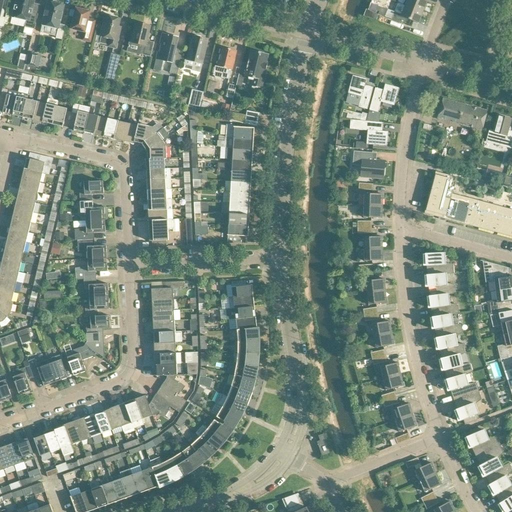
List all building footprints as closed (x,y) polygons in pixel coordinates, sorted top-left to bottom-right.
[(12,8),(11,14),(13,15),(12,17),(26,20),(25,27),(34,29),(40,6),(34,4),(34,0),(16,0),(15,7),(12,8)] [(58,28),(56,38),(62,40),(66,25),(60,24),(64,5),(60,4),(59,2),(58,1),(56,0),(54,1),(52,2),(48,1),(42,24),(58,28)] [(374,0),(370,11),(376,14),(378,15),(391,20),(394,12),(388,9),(388,10),(379,6),(381,0),(374,0)] [(407,0),(405,5),(422,12),(427,1),(424,0),(407,0)] [(418,23),(422,12),(405,5),(401,15),(394,12),(391,20),(403,25),(406,18),(418,23)] [(95,21),(88,19),(90,11),(76,8),(75,10),(74,17),(71,29),(84,32),(82,40),(90,42),(95,21)] [(366,9),(364,15),(373,19),(376,14),(370,11),(366,9)] [(105,15),(100,36),(102,36),(100,43),(108,45),(108,46),(116,48),(119,33),(121,27),(118,27),(120,19),(105,15)] [(139,54),(151,57),(154,42),(147,41),(151,26),(136,22),(131,42),(139,44),(138,47),(141,48),(139,54)] [(158,52),(153,70),(161,72),(163,61),(172,63),(169,73),(177,75),(181,57),(174,55),(176,47),(178,37),(179,37),(162,33),(160,44),(161,44),(159,52),(158,52)] [(185,59),(184,65),(193,67),(194,62),(202,64),(204,59),(208,40),(193,36),(192,39),(190,38),(189,45),(190,46),(187,60),(185,59)] [(222,47),(217,66),(215,65),(213,75),(214,76),(216,78),(220,79),(222,77),(222,78),(229,79),(232,70),(236,51),(222,47)] [(268,62),(267,62),(268,54),(251,50),(248,64),(245,76),(253,79),(251,86),(262,89),(268,62)] [(28,52),(26,61),(26,64),(36,67),(38,67),(41,55),(28,52)] [(114,81),(120,55),(111,53),(105,78),(114,81)] [(24,71),(26,64),(26,61),(19,59),(17,69),(24,71)] [(245,76),(248,64),(242,62),(239,75),(245,76)] [(6,75),(5,76),(13,78),(15,72),(7,70),(6,75)] [(347,102),(359,105),(358,107),(367,109),(373,87),(365,85),(367,79),(353,76),(348,93),(349,93),(347,102)] [(226,97),(233,99),(236,86),(229,84),(226,97)] [(368,114),(366,121),(379,122),(380,112),(378,112),(381,102),(394,105),(399,88),(385,84),(384,90),(375,88),(368,114)] [(1,95),(0,98),(0,109),(3,110),(2,113),(2,114),(3,114),(3,113),(13,115),(18,92),(2,88),(1,95)] [(188,107),(200,110),(204,92),(192,90),(188,107)] [(18,92),(13,115),(22,117),(22,118),(22,119),(27,99),(28,94),(18,92)] [(47,104),(42,123),(43,122),(52,125),(57,106),(58,101),(48,98),(47,104)] [(23,117),(33,120),(37,102),(27,99),(22,119),(23,119),(23,117)] [(437,118),(482,130),(487,111),(443,99),(437,118)] [(42,123),(47,104),(37,102),(33,120),(42,122),(42,123)] [(74,131),(74,130),(84,132),(90,107),(74,104),(72,112),(69,126),(74,127),(74,130),(73,131),(74,131)] [(223,104),(221,113),(228,115),(230,105),(223,104)] [(63,125),(69,126),(72,112),(66,111),(67,109),(57,106),(52,125),(62,127),(62,128),(63,127),(63,125)] [(88,114),(84,132),(94,134),(93,135),(94,136),(98,116),(93,115),(95,107),(90,106),(90,107),(88,114)] [(245,124),(254,126),(257,126),(259,113),(247,111),(245,124)] [(187,124),(181,115),(177,118),(183,127),(187,124)] [(489,129),(486,142),(511,149),(511,146),(511,131),(510,131),(511,129),(510,127),(509,127),(511,119),(498,115),(494,130),(489,129)] [(94,135),(104,137),(108,119),(98,116),(94,136),(94,135)] [(113,140),(118,121),(108,119),(104,137),(113,139),(113,140)] [(366,144),(373,145),(387,146),(388,132),(382,131),(383,123),(379,122),(366,121),(360,121),(351,120),(350,129),(368,131),(366,144)] [(114,139),(124,142),(128,123),(118,121),(113,140),(114,140),(114,139)] [(133,145),(138,126),(128,123),(124,142),(133,144),(133,145)] [(138,126),(134,142),(141,144),(163,128),(160,123),(153,128),(153,127),(138,124),(138,126)] [(227,125),(226,136),(234,138),(254,139),(254,128),(234,127),(234,125),(226,124),(226,125),(227,125)] [(141,144),(147,152),(163,141),(169,136),(163,128),(141,144)] [(194,128),(190,128),(191,135),(191,143),(197,143),(203,144),(204,131),(194,128)] [(218,141),(218,146),(221,147),(225,148),(233,149),(253,150),(254,139),(234,138),(226,136),(226,137),(226,142),(225,142),(219,141),(218,141)] [(144,159),(166,158),(166,146),(163,141),(147,152),(147,153),(147,152),(148,159),(144,159)] [(221,147),(220,159),(227,159),(232,160),(252,161),(253,150),(233,149),(225,148),(221,147)] [(373,153),(372,153),(354,151),(353,165),(362,166),(361,177),(384,179),(385,161),(372,160),(373,153)] [(25,158),(27,159),(24,168),(49,174),(53,158),(30,153),(29,159),(26,158),(25,158)] [(146,170),(165,169),(164,159),(166,159),(166,158),(144,159),(144,160),(146,160),(146,170)] [(252,161),(232,160),(232,165),(228,164),(228,163),(218,163),(218,169),(232,170),(252,171),(252,161)] [(49,175),(49,174),(24,168),(22,178),(21,178),(40,183),(42,173),(49,175)] [(170,168),(165,169),(146,170),(147,179),(145,180),(170,179),(170,168)] [(198,169),(192,168),(193,179),(201,180),(200,173),(199,174),(198,169)] [(487,168),(485,178),(503,183),(506,173),(487,168)] [(252,171),(232,170),(231,181),(251,182),(252,171)] [(424,213),(436,217),(511,236),(511,209),(469,198),(468,198),(452,194),(457,177),(435,171),(435,174),(424,213)] [(22,179),(19,188),(38,193),(40,183),(21,178),(22,179)] [(147,180),(147,190),(166,189),(171,189),(170,179),(145,180),(147,180)] [(201,180),(193,179),(193,187),(201,187),(201,180)] [(80,202),(93,201),(92,194),(104,194),(103,181),(84,182),(84,190),(79,190),(80,202)] [(251,182),(231,181),(230,192),(250,193),(251,182)] [(35,203),(38,193),(19,188),(17,198),(16,198),(35,203)] [(166,199),(166,189),(147,190),(147,200),(146,200),(166,199)] [(250,193),(230,192),(230,203),(250,204),(250,193)] [(383,194),(372,194),(364,194),(364,205),(382,206),(383,194)] [(17,198),(15,208),(33,212),(35,203),(16,198),(17,198)] [(148,210),(167,209),(172,209),(171,199),(166,199),(146,200),(148,200),(148,210)] [(80,202),(81,213),(85,213),(85,217),(86,221),(105,220),(108,220),(108,219),(107,208),(104,208),(104,207),(93,208),(93,201),(80,202)] [(250,204),(230,203),(229,213),(249,215),(250,204)] [(382,218),(382,206),(364,205),(363,217),(382,218)] [(11,217),(11,218),(31,222),(33,212),(15,208),(12,218),(11,217)] [(167,220),(167,209),(148,210),(148,220),(147,220),(147,221),(167,220)] [(229,224),(249,225),(249,215),(229,213),(223,213),(223,224),(229,224)] [(28,232),(31,222),(11,218),(12,218),(10,228),(28,232)] [(172,219),(167,220),(147,221),(148,221),(149,231),(168,230),(173,230),(172,219)] [(75,240),(77,240),(94,239),(94,233),(105,232),(105,220),(86,221),(86,228),(75,230),(75,240)] [(201,226),(201,222),(195,222),(195,235),(208,234),(208,226),(201,226)] [(249,225),(229,224),(228,235),(227,235),(228,235),(227,243),(242,243),(242,242),(241,242),(241,236),(248,236),(249,225)] [(7,237),(6,238),(26,242),(28,232),(10,228),(8,238),(7,237)] [(166,240),(168,240),(168,230),(149,231),(149,241),(148,241),(149,241),(152,241),(152,247),(166,246),(166,240)] [(382,237),(372,237),(363,237),(364,249),(382,248),(382,237)] [(8,238),(5,248),(23,252),(26,242),(6,238),(8,238)] [(94,239),(77,240),(78,251),(87,252),(87,259),(107,258),(106,245),(95,246),(94,239)] [(60,244),(53,243),(51,253),(58,255),(60,244)] [(2,257),(21,262),(26,263),(28,253),(23,252),(5,248),(3,257),(2,257)] [(383,260),(382,248),(364,249),(364,261),(372,261),(383,260)] [(446,274),(454,273),(453,265),(444,263),(444,253),(440,253),(440,250),(428,250),(428,251),(429,251),(429,254),(423,254),(423,266),(427,265),(427,275),(446,274)] [(3,258),(1,268),(19,272),(21,262),(2,257),(2,258),(3,258)] [(107,271),(107,258),(87,259),(88,266),(83,267),(75,268),(76,279),(84,278),(96,278),(96,271),(107,271)] [(495,291),(511,288),(511,276),(507,277),(507,275),(508,274),(509,269),(510,269),(510,268),(480,260),(480,261),(483,261),(486,283),(494,281),(495,291)] [(0,277),(16,282),(19,272),(1,268),(0,269),(0,277)] [(448,294),(456,293),(455,285),(446,283),(446,274),(427,275),(424,275),(425,287),(429,286),(430,296),(430,297),(448,294)] [(0,288),(14,292),(16,282),(0,277),(0,288)] [(89,297),(109,296),(108,284),(97,284),(96,278),(84,278),(84,290),(89,290),(89,297)] [(384,279),(374,280),(366,281),(367,293),(385,291),(384,279)] [(228,298),(253,296),(252,284),(246,285),(245,280),(231,282),(232,284),(230,284),(230,283),(227,284),(227,285),(226,285),(227,299),(228,298)] [(152,300),(173,299),(173,288),(184,288),(184,282),(163,282),(163,289),(151,289),(152,300)] [(0,299),(12,302),(12,301),(14,292),(0,288),(0,299)] [(511,300),(511,288),(495,291),(497,302),(487,303),(488,315),(490,315),(511,310),(511,303),(511,304),(511,301),(511,300)] [(385,291),(367,293),(368,305),(377,304),(387,303),(385,291)] [(451,314),(451,315),(459,313),(458,305),(449,304),(448,294),(430,297),(430,296),(427,297),(428,308),(431,307),(433,317),(451,314)] [(109,309),(109,296),(89,297),(90,305),(85,305),(85,317),(90,317),(98,316),(98,309),(109,309)] [(253,296),(228,298),(229,309),(254,306),(253,296)] [(0,310),(7,317),(11,313),(13,302),(12,301),(12,302),(0,299),(0,310)] [(173,299),(152,300),(152,311),(174,310),(173,299)] [(229,309),(226,310),(227,320),(236,319),(256,317),(254,306),(229,309)] [(363,309),(364,315),(378,313),(377,307),(363,309)] [(153,322),(174,321),(174,310),(152,311),(153,322)] [(503,335),(511,332),(511,310),(490,315),(493,327),(501,325),(503,335)] [(365,321),(379,319),(378,313),(364,315),(364,316),(365,321)] [(455,335),(463,333),(461,325),(452,324),(451,315),(451,314),(433,317),(430,318),(432,329),(435,328),(437,338),(455,335)] [(86,325),(87,345),(104,358),(104,340),(103,340),(102,329),(110,328),(109,315),(98,316),(90,317),(91,324),(86,325)] [(256,317),(236,319),(237,330),(257,328),(256,317)] [(153,322),(153,333),(175,332),(174,321),(153,322)] [(204,328),(204,321),(199,321),(200,332),(208,332),(208,327),(204,328)] [(389,321),(379,323),(371,324),(373,336),(392,333),(389,321)] [(29,334),(27,328),(17,332),(19,338),(29,334)] [(257,328),(237,330),(238,341),(258,341),(257,328)] [(175,332),(153,333),(154,343),(175,342),(182,342),(181,331),(175,332)] [(511,332),(503,335),(506,344),(497,346),(500,359),(511,355),(511,332)] [(394,344),(392,333),(373,336),(376,348),(384,346),(394,344)] [(1,337),(2,346),(17,343),(15,334),(1,337)] [(459,355),(468,353),(465,344),(457,344),(455,335),(437,338),(434,339),(436,350),(439,349),(442,359),(459,355)] [(258,341),(238,341),(238,353),(258,354),(258,341)] [(154,354),(176,353),(175,342),(154,343),(154,354)] [(87,345),(73,350),(75,355),(67,357),(70,365),(74,375),(86,371),(82,360),(99,354),(104,358),(87,345)] [(371,352),(372,359),(386,356),(384,349),(371,352)] [(48,359),(49,364),(56,382),(68,378),(64,367),(70,365),(67,357),(66,353),(62,354),(48,359)] [(154,354),(155,365),(176,364),(176,353),(154,354)] [(258,354),(238,353),(236,364),(256,367),(258,354)] [(465,374),(465,375),(473,372),(470,364),(461,364),(459,355),(442,359),(439,359),(441,371),(444,370),(447,379),(447,380),(465,374)] [(511,355),(500,359),(504,371),(511,368),(511,355)] [(387,362),(386,356),(372,359),(373,365),(387,362)] [(28,361),(34,378),(40,375),(44,386),(56,382),(49,364),(48,359),(36,364),(34,359),(28,361)] [(34,378),(28,361),(23,362),(25,367),(19,370),(20,374),(13,377),(19,395),(32,391),(28,380),(34,378)] [(398,363),(388,365),(380,367),(383,379),(401,374),(398,363)] [(167,376),(176,375),(177,375),(176,364),(155,365),(156,376),(167,376)] [(256,367),(236,364),(234,375),(254,380),(256,367)] [(401,374),(383,379),(386,390),(394,388),(404,386),(401,374)] [(454,400),(479,391),(476,383),(467,383),(465,375),(465,374),(447,380),(447,379),(444,380),(447,391),(450,390),(454,400)] [(167,378),(158,391),(183,407),(187,401),(178,395),(184,386),(173,380),(176,375),(167,376),(167,378)] [(254,380),(234,375),(231,386),(250,392),(254,380)] [(200,376),(198,384),(203,386),(208,388),(211,379),(208,377),(206,377),(200,376)] [(0,402),(12,398),(6,380),(5,380),(0,381),(0,402)] [(250,392),(231,386),(227,396),(246,404),(250,392)] [(196,393),(202,395),(205,389),(199,387),(196,393)] [(487,389),(489,395),(495,393),(493,387),(487,389)] [(183,407),(158,391),(149,405),(153,415),(155,415),(157,416),(160,412),(165,415),(170,407),(179,413),(183,407)] [(381,395),(383,401),(396,397),(395,391),(381,395)] [(465,425),(480,419),(474,405),(482,399),(479,391),(454,400),(457,409),(454,410),(458,421),(463,419),(465,425)] [(196,393),(192,400),(196,403),(202,395),(196,393)] [(222,407),(240,416),(246,404),(227,396),(221,394),(217,403),(222,407)] [(145,395),(135,399),(142,419),(153,415),(149,405),(145,395)] [(385,407),(398,403),(396,397),(383,401),(385,407)] [(135,399),(125,403),(134,429),(144,425),(142,419),(135,399)] [(125,404),(115,406),(122,426),(124,432),(134,429),(125,403),(124,403),(125,404)] [(189,403),(185,410),(191,414),(195,407),(189,403)] [(409,403),(399,407),(391,409),(395,421),(413,415),(409,403)] [(105,411),(112,430),(122,426),(115,406),(105,411)] [(217,416),(216,416),(233,428),(240,416),(222,407),(217,416)] [(105,411),(94,414),(102,434),(112,430),(105,411)] [(183,413),(180,418),(185,421),(188,416),(183,413)] [(85,418),(84,417),(91,437),(102,434),(94,414),(85,418)] [(413,415),(395,421),(399,432),(407,429),(417,426),(413,415)] [(73,418),(74,421),(81,441),(87,439),(89,445),(94,444),(91,437),(84,417),(81,419),(80,416),(73,418)] [(185,421),(180,418),(176,424),(181,427),(185,421)] [(231,431),(214,420),(207,429),(222,442),(231,431)] [(74,421),(64,425),(71,445),(81,441),(74,421)] [(71,445),(64,425),(54,428),(61,448),(63,456),(74,452),(71,445)] [(203,425),(195,433),(199,437),(214,451),(222,442),(207,429),(203,425)] [(172,426),(167,430),(171,435),(176,431),(172,426)] [(54,428),(44,432),(51,452),(61,448),(54,428)] [(150,438),(159,433),(157,428),(146,432),(147,434),(150,438)] [(476,456),(500,445),(496,437),(488,439),(484,430),(480,431),(479,428),(468,432),(470,436),(464,438),(469,448),(472,447),(476,456)] [(171,435),(167,430),(162,434),(166,439),(171,435)] [(51,452),(44,432),(33,436),(40,456),(51,452)] [(395,438),(398,444),(411,439),(408,433),(395,438)] [(317,442),(320,449),(328,446),(324,434),(318,436),(320,441),(317,442)] [(214,451),(199,437),(191,445),(204,460),(214,451)] [(24,462),(35,458),(27,438),(17,442),(24,462)] [(158,438),(152,441),(155,446),(161,442),(158,438)] [(128,443),(129,447),(140,444),(138,439),(128,443)] [(152,441),(147,444),(149,449),(155,446),(152,441)] [(17,442),(7,446),(14,466),(24,462),(17,442)] [(204,460),(191,445),(182,452),(194,468),(204,460)] [(483,477),(485,476),(485,475),(501,467),(497,459),(504,453),(500,445),(476,456),(480,466),(477,467),(483,477)] [(0,458),(4,469),(14,466),(7,446),(0,448),(0,458)] [(320,449),(322,456),(327,455),(330,454),(331,454),(328,446),(320,449)] [(194,468),(182,452),(173,458),(183,475),(194,468)] [(420,463),(418,457),(405,463),(407,468),(420,463)] [(183,475),(173,458),(163,463),(171,481),(183,475)] [(56,466),(57,468),(58,473),(68,470),(67,465),(66,463),(56,466)] [(94,463),(84,467),(86,473),(96,469),(95,467),(94,463)] [(171,481),(163,463),(152,467),(159,486),(171,481)] [(431,463),(422,467),(414,470),(419,481),(436,473),(431,463)] [(493,496),(495,494),(511,485),(506,477),(511,471),(511,469),(509,463),(501,467),(485,475),(485,476),(490,484),(487,486),(493,496)] [(159,486),(152,467),(142,471),(149,490),(159,486)] [(57,468),(46,472),(48,477),(58,473),(57,468)] [(74,471),(63,475),(65,482),(76,478),(75,475),(74,471)] [(149,490),(142,471),(132,475),(139,493),(149,490)] [(441,484),(436,473),(419,481),(424,492),(432,489),(441,484)] [(32,483),(42,479),(40,474),(30,478),(32,483)] [(139,493),(132,475),(122,478),(129,497),(139,493)] [(30,478),(20,481),(22,487),(32,483),(30,478)] [(129,497),(122,478),(112,482),(118,501),(129,497)] [(11,490),(22,487),(20,481),(10,485),(11,490)] [(45,492),(42,482),(32,486),(33,490),(35,494),(35,495),(45,492)] [(118,501),(112,482),(101,486),(108,505),(118,501)] [(502,511),(506,511),(511,508),(511,484),(511,485),(495,494),(500,503),(498,505),(502,511)] [(10,485),(0,488),(0,489),(1,494),(11,490),(10,485)] [(33,490),(32,486),(22,490),(25,497),(35,494),(33,490)] [(108,505),(101,486),(91,489),(98,508),(108,505)] [(98,508),(91,489),(81,493),(88,511),(98,508)] [(421,498),(424,504),(436,497),(433,492),(421,498)] [(87,511),(88,511),(81,493),(71,497),(71,496),(70,496),(76,511),(87,511)] [(287,511),(308,511),(307,507),(302,509),(295,494),(282,499),(286,509),(287,511)] [(427,509),(439,503),(436,497),(424,504),(427,509)] [(450,501),(441,506),(434,510),(434,511),(453,511),(455,511),(450,501)] [(37,502),(27,506),(29,511),(40,511),(39,508),(37,502)]
